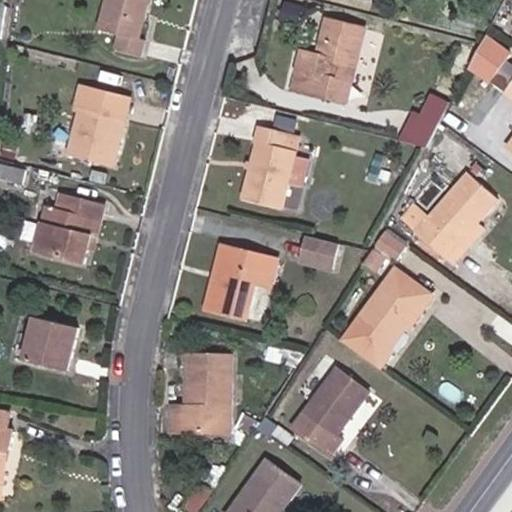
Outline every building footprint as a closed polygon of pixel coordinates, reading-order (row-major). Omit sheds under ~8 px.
[(116,50),(143,57),(146,42),(142,41),(150,0),(106,0),(100,30),(119,35),(116,50)] [(340,64),(357,68),(366,30),(327,20),(318,57),(302,52),(293,89),(348,104),(353,84),(337,80),(340,64)] [(353,84),(357,68),(340,64),(337,80),(353,84)] [(433,148),(455,99),(434,90),(426,109),(418,105),(405,136),(433,148)] [(70,156),(113,168),(126,122),(81,110),(70,156)] [(447,128),(461,138),(468,127),(454,118),(447,128)] [(284,209),(290,184),(296,159),(301,138),(259,127),(243,198),(284,209)] [(459,141),(461,138),(447,128),(445,132),(459,141)] [(296,159),(290,184),(303,188),(310,161),(296,159)] [(0,180),(24,186),(26,171),(0,165),(0,180)] [(417,234),(447,260),(479,223),(499,201),(469,174),(417,234)] [(96,223),(101,225),(106,208),(62,196),(58,212),(48,209),(37,253),(85,265),(90,250),(96,223)] [(95,251),(101,225),(96,223),(90,250),(95,251)] [(479,223),(447,260),(453,266),(486,229),(479,223)] [(377,246),(398,261),(407,248),(386,232),(377,246)] [(341,244),(310,237),(304,262),(334,269),(341,244)] [(222,247),(215,279),(221,281),(228,249),(222,247)] [(221,281),(215,279),(206,310),(247,320),(256,284),(271,288),(278,262),(228,249),(221,281)] [(343,343),(379,370),(392,353),(389,351),(411,324),(413,325),(435,297),(397,270),(343,343)] [(25,363),(70,373),(80,330),(36,318),(25,363)] [(188,357),(187,407),(186,433),(230,434),(232,358),(188,357)] [(294,429),(331,457),(343,441),(339,436),(369,394),(337,369),(294,429)] [(186,433),(187,407),(173,407),(172,432),(186,433)] [(0,481),(6,448),(13,449),(16,430),(10,429),(12,415),(0,413),(0,481)] [(262,431),(271,438),(278,428),(269,421),(262,431)] [(6,448),(0,481),(0,498),(3,499),(13,449),(6,448)] [(285,511),(286,511),(302,488),(267,461),(230,511),(285,511)]
